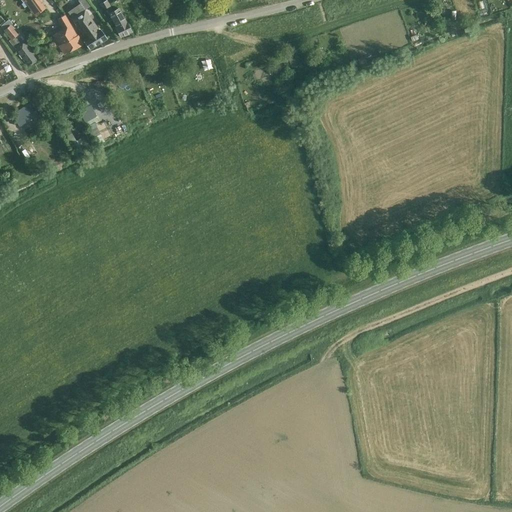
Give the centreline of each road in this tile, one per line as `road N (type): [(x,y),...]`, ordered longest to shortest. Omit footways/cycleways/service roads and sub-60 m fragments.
road 1 (primary): [(0,506),(233,360),(511,239)]
road 2 (unclassified): [(0,90),(135,41),(305,0)]
road 3 (track): [(511,271),(338,342),(331,356)]
road 4 (track): [(511,211),(345,277)]
